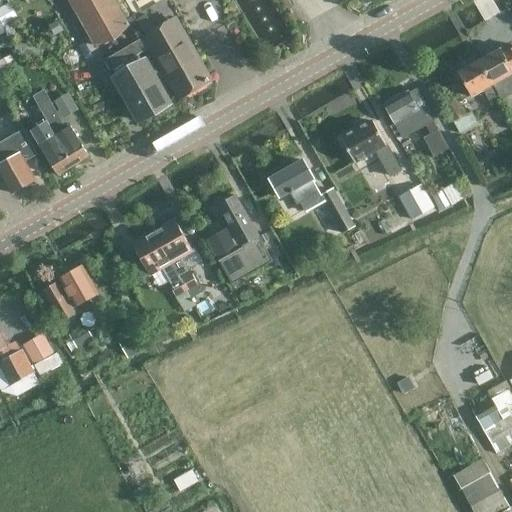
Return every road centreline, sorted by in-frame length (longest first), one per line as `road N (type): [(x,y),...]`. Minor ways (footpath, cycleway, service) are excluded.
road 1 (track): [(511,493),(443,366),(449,312),(484,211),(478,188),(387,28)]
road 2 (unclassified): [(0,247),(438,0)]
